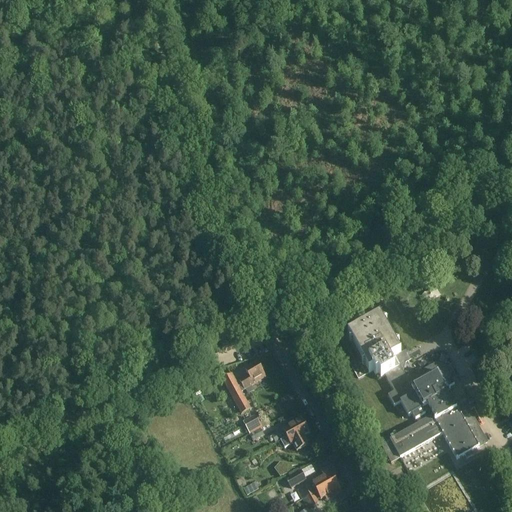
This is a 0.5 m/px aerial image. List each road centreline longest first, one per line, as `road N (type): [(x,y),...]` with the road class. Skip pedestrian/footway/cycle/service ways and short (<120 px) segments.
road 1 (unclassified): [(371,511),(287,346),(511,177)]
road 2 (track): [(287,346),(273,332),(108,413)]
road 3 (track): [(137,20),(113,32),(0,50)]
road 4 (track): [(108,413),(0,468)]
